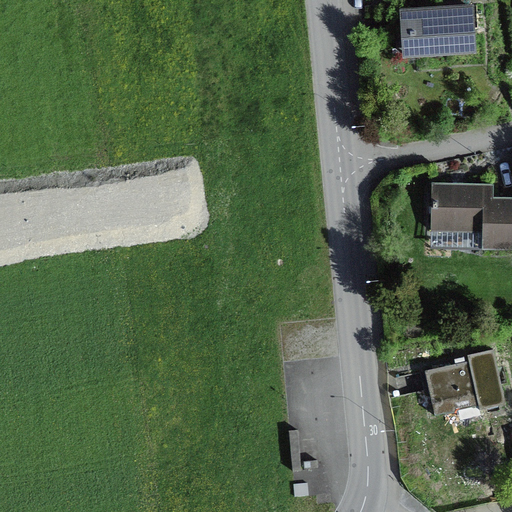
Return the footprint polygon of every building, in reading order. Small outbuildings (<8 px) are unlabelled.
[(476,58),(473,8),(399,13),(402,62),(476,58)] [(511,254),(511,200),(494,200),(494,186),(464,185),(464,183),(453,183),(453,185),(431,185),(431,207),(429,207),(429,214),(431,214),(430,235),(482,236),(482,254),(511,254)] [(494,351),(467,357),(467,358),(454,361),(455,366),(425,373),(435,418),(457,413),(459,422),(480,418),(479,412),(506,406),(494,351)] [(296,432),(288,432),(292,473),(300,472),(296,432)] [(308,497),(307,484),(293,484),(293,498),(308,497)]
